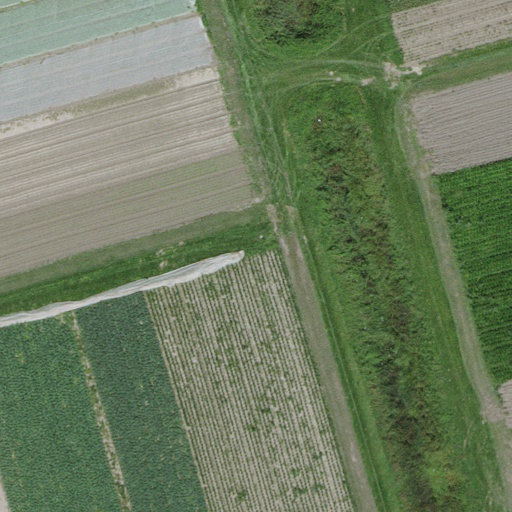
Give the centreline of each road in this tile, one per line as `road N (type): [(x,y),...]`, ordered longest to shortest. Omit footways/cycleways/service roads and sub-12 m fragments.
road 1 (track): [(492,511),(346,0)]
road 2 (track): [(233,0),(378,511)]
